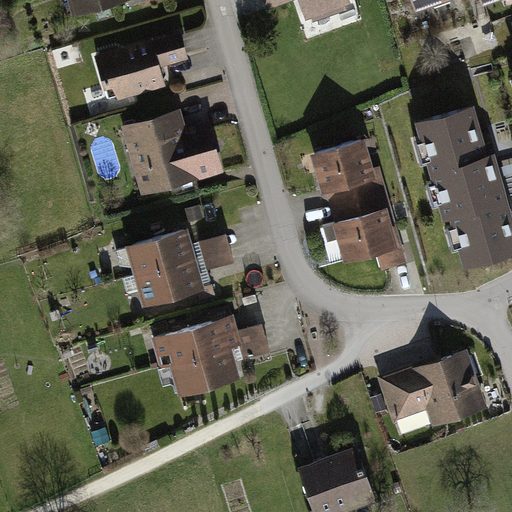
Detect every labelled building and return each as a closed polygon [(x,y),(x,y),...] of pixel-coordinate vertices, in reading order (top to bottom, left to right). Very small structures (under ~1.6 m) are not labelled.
[(68,0),(71,10),(105,0),(68,0)] [(265,0),(268,7),(285,0),(302,0),(306,11),(335,0),(265,0)] [(148,35),(95,49),(108,96),(162,81),(156,62),(185,54),(179,31),(150,39),(148,35)] [(511,236),(471,102),(420,117),(464,260),(511,245),(511,236)] [(181,108),(122,124),(140,189),(217,168),(205,122),(186,127),(181,108)] [(361,135),(315,149),(330,200),(383,184),(378,166),(371,168),(361,135)] [(383,184),(330,200),(336,217),(332,218),(343,254),(377,245),(382,262),(403,256),(383,184)] [(185,227),(128,242),(136,268),(226,242),(224,233),(190,243),(185,227)] [(228,243),(136,268),(145,299),(203,283),(199,266),(232,257),(228,243)] [(232,310),(153,334),(161,363),(264,332),(261,323),(238,329),(232,310)] [(264,332),(161,363),(165,379),(175,376),(180,392),(239,374),(234,359),(269,348),(264,332)] [(466,348),(383,377),(398,419),(430,408),(433,417),(484,398),(466,348)] [(353,449),(302,465),(317,511),(368,496),(353,449)]
